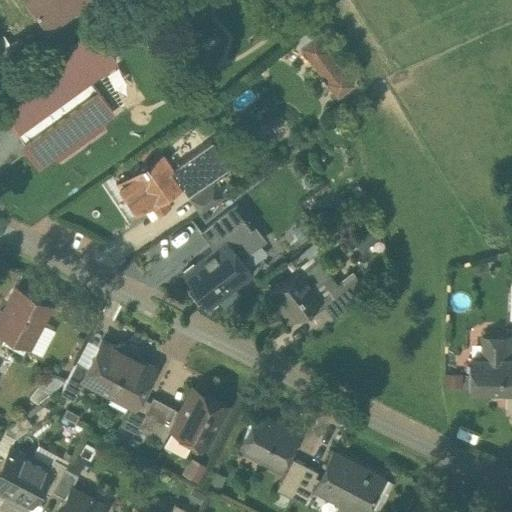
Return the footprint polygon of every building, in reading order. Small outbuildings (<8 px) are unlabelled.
[(27,0),(48,28),(49,28),(65,17),(64,17),(87,0),(27,0)] [(95,31),(0,97),(0,104),(4,109),(0,112),(0,166),(27,147),(38,162),(51,153),(53,156),(101,123),(98,120),(111,110),(97,90),(96,90),(88,79),(115,59),(95,31)] [(352,85),(316,37),(302,48),(338,95),(352,85)] [(211,138),(172,165),(184,182),(182,184),(187,192),(229,164),(211,138)] [(148,160),(145,157),(140,160),(143,164),(115,183),(137,214),(151,205),(162,197),(184,182),(162,150),(148,160)] [(213,180),(191,196),(200,209),(223,193),(213,180)] [(162,197),(151,205),(158,215),(169,207),(162,197)] [(239,202),(201,231),(213,247),(226,237),(238,252),(258,237),(244,218),(248,215),(239,202)] [(213,247),(181,271),(208,306),(253,272),(252,271),(251,271),(238,252),(226,237),(213,247)] [(299,268),(269,291),(291,320),(321,297),(321,296),(299,268)] [(348,289),(342,280),(330,289),(337,298),(348,289)] [(0,313),(0,329),(27,344),(39,321),(41,322),(51,303),(15,284),(0,313)] [(348,289),(337,298),(330,289),(321,296),(321,297),(334,316),(356,299),(348,289)] [(510,334),(482,333),(482,355),(510,355),(510,334)] [(86,367),(81,378),(83,379),(107,392),(131,346),(126,343),(115,346),(101,339),(86,367)] [(137,348),(131,346),(107,392),(132,405),(134,406),(140,395),(154,367),(140,359),(137,348)] [(482,355),(472,355),(472,389),(511,389),(511,354),(510,355),(482,355)] [(76,361),(60,392),(72,398),(83,379),(81,378),(86,367),(76,361)] [(447,385),(464,385),(463,370),(446,370),(447,385)] [(225,405),(193,388),(173,427),(205,444),(225,405)] [(134,406),(132,405),(122,424),(134,431),(137,426),(150,400),(140,395),(134,406)] [(176,408),(153,396),(150,400),(137,426),(161,438),(176,408)] [(298,433),(257,412),(240,444),(263,456),(262,458),(280,468),(298,433)] [(23,414),(6,428),(4,432),(15,438),(32,424),(23,414)] [(50,467),(10,446),(0,464),(0,487),(31,504),(39,489),(51,467),(50,467)] [(382,477),(334,452),(320,478),(315,488),(339,501),(339,507),(348,511),(353,511),(357,510),(361,511),(363,511),(372,495),(373,495),(374,493),(373,492),(382,477)] [(191,454),(183,470),(198,478),(207,462),(191,454)] [(293,457),(276,489),(290,496),(307,464),(293,457)] [(54,458),(50,467),(51,467),(39,489),(50,495),(52,491),(65,467),(66,464),(54,458)] [(307,465),(291,497),(306,505),(315,488),(320,478),(315,476),(318,470),(307,465)] [(65,467),(52,491),(65,497),(71,486),(71,487),(78,474),(65,467)] [(71,487),(71,486),(65,497),(57,511),(104,511),(105,510),(102,506),(103,503),(71,487)] [(193,511),(174,502),(168,511),(193,511)]
